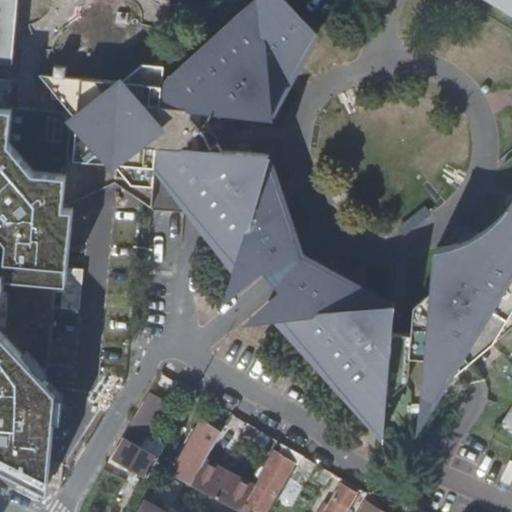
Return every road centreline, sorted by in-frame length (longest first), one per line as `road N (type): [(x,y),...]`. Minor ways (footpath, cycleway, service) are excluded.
road 1 (residential): [(326,233),(354,249),(416,252),(468,217),(483,189),(489,158),(470,98),(430,65),(379,57)]
road 2 (residential): [(190,356),(401,511)]
road 3 (residential): [(379,57),(319,85),(290,144),(304,208),(326,233)]
road 4 (residential): [(58,511),(149,358),(190,356)]
road 5 (residential): [(190,356),(326,233)]
road 6 (unknown): [(190,356),(178,328),(182,227)]
